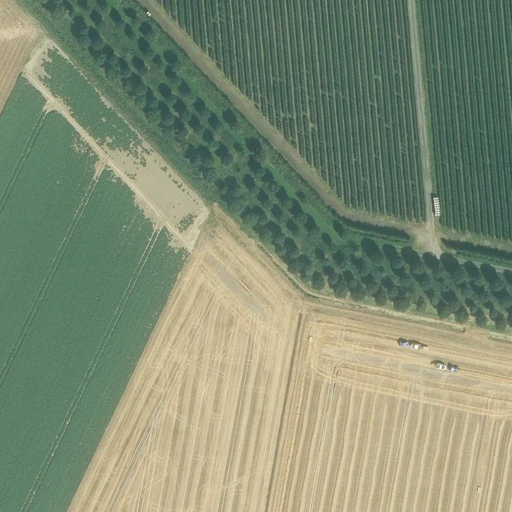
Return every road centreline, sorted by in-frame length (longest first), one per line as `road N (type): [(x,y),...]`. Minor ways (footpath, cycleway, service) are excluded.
road 1 (track): [(427,255),(328,227),(114,0)]
road 2 (track): [(511,332),(323,293),(237,212)]
road 3 (track): [(409,0),(427,255)]
